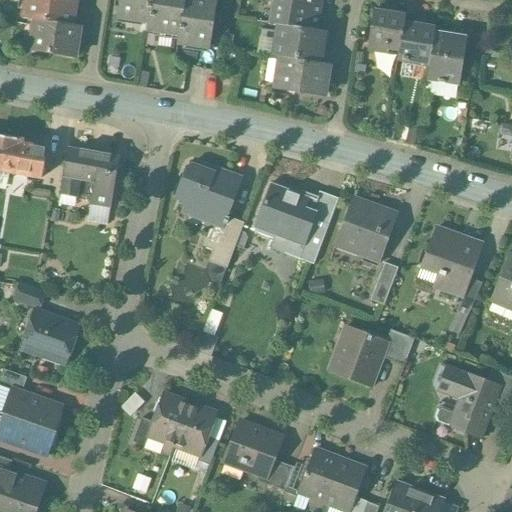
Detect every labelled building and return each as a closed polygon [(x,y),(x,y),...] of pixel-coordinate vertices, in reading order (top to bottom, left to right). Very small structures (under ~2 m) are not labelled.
[(26,0),(24,18),(36,20),(72,25),(75,0),(26,0)] [(120,0),(118,16),(149,21),(152,0),(120,0)] [(152,0),(149,21),(147,29),(179,34),(180,34),(184,0),(152,0)] [(184,0),(180,34),(179,34),(178,42),(211,47),(217,0),(184,0)] [(322,0),(273,0),(270,24),(278,25),(317,31),(322,0)] [(405,15),(375,11),(369,51),(398,55),(403,23),(404,23),(405,15)] [(72,25),(36,20),(32,50),(75,57),(80,27),(72,25)] [(404,23),(403,23),(398,55),(397,60),(429,65),(434,32),(435,28),(404,23)] [(317,31),(278,25),(273,56),(281,58),(320,64),(325,32),(317,31)] [(467,37),(434,32),(429,65),(427,79),(438,81),(446,83),(446,82),(460,84),(467,37)] [(320,64),(281,58),(275,89),(323,97),(328,65),(320,64)] [(22,140),(6,137),(0,169),(0,170),(29,175),(34,146),(22,144),(22,140)] [(119,157),(68,148),(60,194),(78,197),(80,181),(95,183),(91,204),(111,208),(119,157)] [(223,172),(205,165),(203,169),(194,166),(189,168),(186,167),(180,183),(186,185),(180,200),(183,201),(185,205),(184,208),(207,216),(205,222),(216,226),(208,246),(214,248),(209,262),(227,269),(244,223),(228,217),(234,201),(232,197),(229,196),(231,190),(235,188),(237,182),(225,177),(223,172)] [(310,198),(271,183),(263,204),(268,206),(258,234),(273,240),(275,236),(303,246),(299,259),(314,265),(328,227),(309,221),(313,210),(307,208),(310,198)] [(338,199),(319,192),(313,210),(309,221),(328,227),(338,199)] [(370,206),(352,199),(334,245),(338,246),(339,241),(364,251),(362,255),(379,261),(396,215),(395,215),(394,216),(369,207),(370,206)] [(462,239),(438,230),(424,266),(441,273),(440,274),(446,276),(447,275),(449,276),(445,288),(464,296),(471,277),(482,246),(480,246),(479,248),(461,241),(462,239)] [(511,257),(492,301),(494,302),(496,298),(511,304),(511,257)] [(385,262),(371,299),(384,304),(398,267),(385,262)] [(483,282),(471,277),(464,296),(462,302),(473,306),(483,282)] [(45,294),(19,285),(14,299),(40,308),(45,294)] [(79,328),(35,312),(22,348),(66,363),(79,328)] [(386,342),(346,327),(329,373),(370,388),(382,357),(387,343),(386,342)] [(414,339),(390,330),(386,342),(387,343),(382,357),(404,366),(406,362),(410,350),(414,339)] [(422,355),(410,350),(406,362),(413,365),(419,363),(422,355)] [(27,378),(3,369),(0,378),(0,381),(23,390),(27,378)] [(505,376),(492,370),(488,382),(501,387),(505,376)] [(488,382),(468,374),(465,382),(448,376),(443,390),(445,395),(458,399),(449,423),(451,428),(482,439),(496,401),(501,387),(488,382)] [(511,378),(505,376),(501,387),(496,401),(511,406),(511,378)] [(62,408),(11,390),(2,414),(4,415),(0,427),(0,438),(47,455),(56,431),(54,431),(62,408)] [(153,422),(148,436),(149,436),(166,442),(162,452),(171,455),(174,446),(190,405),(164,395),(153,422)] [(190,405),(174,446),(201,455),(216,414),(190,405)] [(142,418),(133,442),(145,447),(149,436),(148,436),(153,422),(142,418)] [(282,439),(239,424),(225,461),(260,474),(268,477),(274,460),(282,439)] [(314,451),(298,492),(311,497),(306,508),(317,511),(320,511),(324,502),(340,461),(314,451)] [(12,461),(0,456),(0,469),(8,472),(12,461)] [(295,467),(274,460),(268,477),(260,474),(258,478),(260,483),(285,492),(295,467)] [(366,471),(340,461),(324,502),(350,511),(351,511),(356,497),(366,471)] [(8,472),(0,469),(0,494),(38,508),(46,486),(8,472)] [(396,482),(384,511),(412,511),(420,491),(396,482)] [(420,491),(412,511),(440,511),(445,500),(420,491)] [(36,511),(38,508),(0,494),(0,511),(36,511)] [(363,511),(367,502),(356,497),(351,511),(350,511),(349,511),(363,511)] [(377,511),(379,507),(367,502),(363,511),(377,511)]
